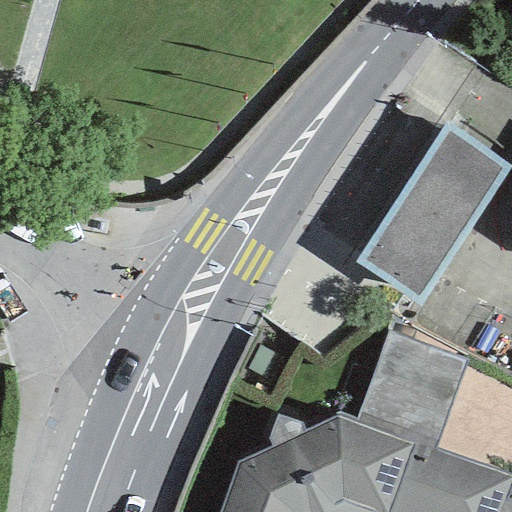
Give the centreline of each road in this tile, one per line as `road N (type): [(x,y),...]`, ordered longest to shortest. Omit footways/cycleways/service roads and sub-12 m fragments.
road 1 (tertiary): [(422,0),(273,183),(170,340)]
road 2 (residential): [(0,241),(170,340)]
road 3 (tertiary): [(170,340),(94,511)]
